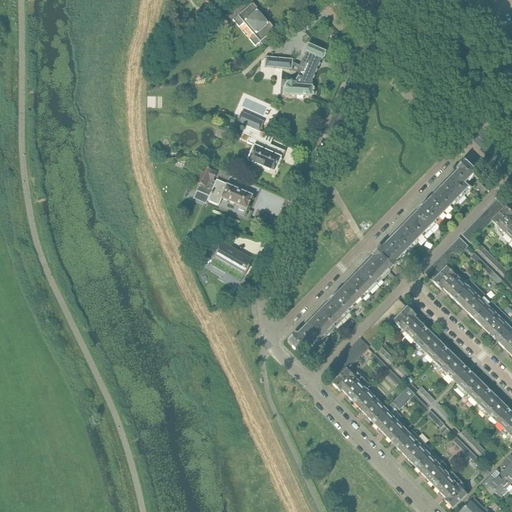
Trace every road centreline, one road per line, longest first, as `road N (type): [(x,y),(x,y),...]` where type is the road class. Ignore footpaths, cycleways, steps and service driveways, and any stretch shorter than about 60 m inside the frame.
road 1 (residential): [(268,333),(262,288),(374,36)]
road 2 (residential): [(431,511),(268,333)]
road 3 (residential): [(511,384),(364,242)]
road 4 (tertiary): [(476,134),(374,36)]
road 5 (residential): [(364,242),(463,142)]
road 6 (residential): [(268,333),(364,242)]
